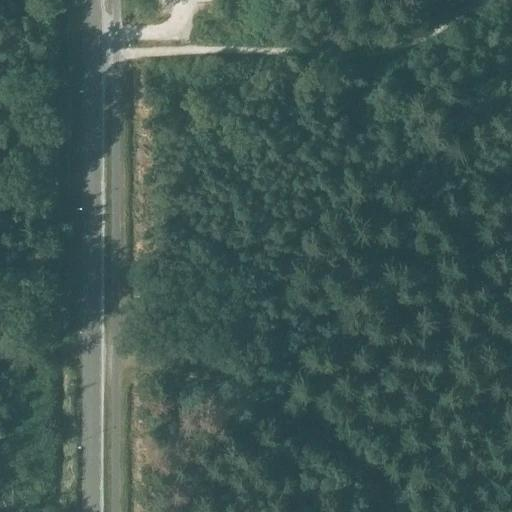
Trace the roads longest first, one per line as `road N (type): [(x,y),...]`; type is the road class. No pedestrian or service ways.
road 1 (unclassified): [(90,511),(92,0)]
road 2 (track): [(391,511),(261,399),(206,377),(119,359)]
